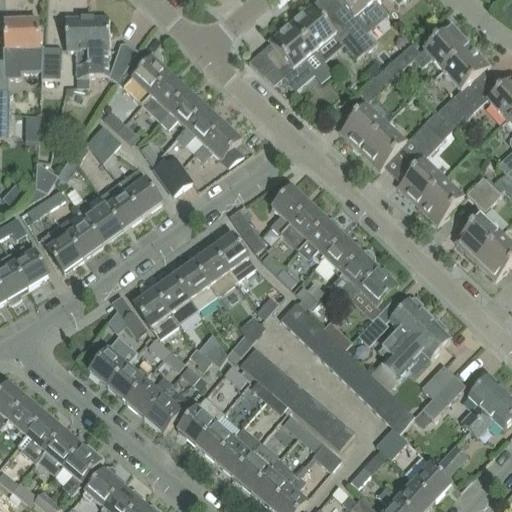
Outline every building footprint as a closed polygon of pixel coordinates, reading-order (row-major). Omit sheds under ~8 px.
[(335,0),(343,9),(334,17),(341,26),(345,31),(366,55),(367,56),(367,57),(377,48),(368,37),(365,33),(374,25),(385,15),(376,5),(372,0),(335,0)] [(372,0),(376,5),(381,0),(390,0),(398,9),(403,5),(409,0),(372,0)] [(511,5),(509,4),(500,15),(511,23),(511,5)] [(293,28),(292,29),(315,57),(315,56),(336,39),(336,38),(312,9),(310,10),(311,12),(304,18),(302,18),(293,25),(293,28)] [(6,52),(3,52),(4,83),(22,83),(22,77),(43,76),(43,52),(44,52),(44,51),(40,51),(39,44),(39,24),(36,24),(35,21),(22,22),(22,25),(5,25),(6,52)] [(109,55),(110,55),(109,22),(88,23),(89,82),(90,82),(109,82),(109,55)] [(89,82),(88,23),(66,23),(67,57),(76,57),(77,93),(89,92),(90,82),(89,82)] [(432,63),(442,75),(469,50),(468,49),(468,47),(461,38),(458,38),(452,32),(454,30),(452,28),(421,57),(412,48),(395,64),(403,73),(414,64),(421,73),(432,63)] [(275,71),(264,80),(274,90),(283,82),(285,84),(283,85),(291,95),(293,93),(295,95),(315,78),(304,66),(315,57),(292,29),(290,30),(287,29),(279,37),(279,40),(272,45),(271,44),(269,45),(271,47),(274,51),(281,59),(272,66),(272,65),(271,66),(275,71)] [(356,63),(366,55),(345,31),(336,38),(336,39),(356,63)] [(118,88),(138,56),(126,48),(121,49),(109,82),(118,88)] [(469,50),(442,75),(461,95),(471,86),(490,70),(488,68),(486,70),(480,63),(481,60),(473,52),(470,52),(469,50)] [(62,51),(44,51),(45,82),(63,82),(62,51)] [(135,61),(122,82),(118,88),(141,109),(170,79),(153,64),(154,63),(153,62),(145,70),(135,61)] [(394,82),(385,73),(360,98),(370,107),(394,82)] [(170,79),(141,109),(159,126),(168,116),(188,96),(170,79)] [(511,81),(487,104),(506,124),(511,119),(511,81)] [(436,117),(445,125),(446,123),(447,125),(465,108),(479,95),(471,86),(461,95),(439,115),(436,117)] [(0,94),(0,142),(9,143),(10,95),(0,94)] [(456,134),(487,104),(479,95),(465,108),(447,125),(454,132),(456,134)] [(188,96),(168,116),(159,126),(169,135),(178,125),(186,133),(205,112),(188,96)] [(354,122),(340,136),(342,138),(343,136),(350,143),(349,145),(358,153),(361,153),(362,154),(386,128),(366,109),(354,122)] [(205,112),(186,133),(176,143),(185,151),(195,141),(203,148),(194,158),(195,159),(223,129),(205,112)] [(124,128),(110,116),(103,123),(117,135),(124,128)] [(418,153),(435,135),(445,125),(436,117),(426,127),(410,144),(418,153)] [(454,132),(447,125),(446,123),(445,125),(435,135),(418,153),(428,161),(444,144),(443,143),(454,132)] [(124,128),(117,135),(131,148),(138,141),(124,128)] [(386,128),(362,154),(363,155),(363,158),(371,166),(374,166),(380,172),(379,173),(380,175),(385,170),(407,147),(386,128)] [(241,143),(240,144),(223,129),(195,159),(197,161),(203,167),(213,157),(222,165),(221,166),(228,172),(243,161),(234,152),(242,144),(241,143)] [(121,146),(102,130),(87,148),(93,156),(102,145),(114,155),(121,146)] [(78,148),(67,165),(76,170),(86,154),(78,148)] [(159,164),(147,148),(139,154),(150,170),(159,164)] [(165,164),(153,172),(174,201),(195,185),(178,161),(168,168),(165,164)] [(402,187),(398,192),(399,193),(401,191),(408,198),(407,200),(416,209),(419,208),(420,209),(444,183),(425,165),(424,164),(412,177),(402,187)] [(65,186),(76,170),(67,165),(57,179),(56,181),(57,181),(65,186)] [(48,197),(57,181),(56,181),(57,179),(37,167),(36,192),(48,197)] [(119,188),(126,197),(142,221),(161,207),(162,208),(163,208),(139,174),(119,188)] [(511,184),(506,178),(494,191),(500,197),(504,193),(511,184)] [(494,191),(484,182),(468,199),(478,208),(494,191)] [(444,183),(420,209),(421,210),(421,213),(429,221),(432,221),(438,227),(436,228),(438,230),(464,202),(444,183)] [(119,188),(100,202),(107,211),(123,234),(142,221),(126,197),(119,188)] [(500,197),(494,191),(478,208),(486,216),(502,199),(500,197)] [(271,232),(280,240),(307,211),(290,195),(291,194),(290,193),(272,212),(281,220),(271,232)] [(61,194),(44,205),(50,214),(67,202),(61,194)] [(123,234),(107,211),(100,202),(99,202),(98,200),(79,214),(87,225),(103,248),(123,234)] [(30,215),(35,223),(50,214),(44,205),(30,215)] [(247,209),(240,214),(246,223),(253,218),(247,209)] [(325,227),(307,211),(280,240),(281,241),(283,239),(299,254),(325,227)] [(103,248),(87,225),(79,214),(78,214),(87,226),(77,233),(70,223),(61,229),(62,230),(61,230),(67,239),(83,263),(103,248)] [(469,232),(455,247),(457,248),(459,246),(466,253),(465,256),(474,264),(477,263),(478,264),(502,239),(482,219),(469,232)] [(18,222),(12,225),(0,232),(0,243),(12,237),(16,244),(27,238),(18,222)] [(325,227),(299,254),(300,255),(306,248),(316,257),(312,262),(319,268),(323,263),(343,243),(336,237),(338,234),(338,230),(331,224),(327,224),(325,227)] [(83,263),(67,239),(61,230),(42,243),(48,253),(64,278),(65,277),(64,276),(83,263)] [(265,251),(263,248),(252,231),(242,238),(256,258),(265,251)] [(212,254),(228,277),(236,288),(256,273),(249,263),(244,255),(232,238),(231,239),(232,240),(212,254)] [(502,239),(478,264),(479,266),(479,268),(487,276),(490,276),(496,282),(494,283),(496,285),(511,268),(511,247),(507,244),(502,239)] [(361,259),(360,259),(343,243),(323,263),(341,280),(361,259)] [(23,250),(8,259),(28,292),(48,280),(49,281),(50,281),(34,255),(31,257),(29,254),(25,252),(23,250)] [(193,268),(209,291),(217,301),(236,288),(228,277),(212,254),(193,268)] [(340,281),(330,292),(339,300),(340,298),(349,306),(350,305),(359,295),(378,275),(371,269),(375,265),(374,261),(368,255),(364,255),(360,259),(361,259),(341,280),(340,281)] [(0,263),(0,269),(3,274),(0,275),(0,291),(8,304),(9,306),(13,307),(21,302),(22,299),(21,296),(28,292),(8,259),(0,263)] [(283,272),(269,259),(262,266),(276,279),(283,272)] [(193,268),(172,283),(196,316),(217,301),(209,291),(193,268)] [(283,272),(276,279),(289,292),(296,284),(283,272)] [(380,273),(378,275),(359,295),(378,313),(397,291),(397,290),(396,291),(390,286),(392,283),(392,279),(385,272),(380,273)] [(154,295),(171,318),(178,329),(196,316),(172,283),(154,295)] [(305,315),(306,316),(318,304),(304,291),(297,299),(302,304),(298,309),(305,315)] [(180,330),(178,329),(171,318),(154,295),(135,309),(135,308),(134,308),(151,332),(160,344),(180,330)] [(257,317),(265,323),(277,309),(270,302),(257,317)] [(410,304),(389,326),(399,335),(379,356),(387,363),(390,360),(429,319),(423,312),(423,310),(416,303),(411,305),(410,304)] [(280,324),(288,333),(305,315),(298,309),(296,307),(280,324)] [(288,333),(297,341),(313,324),(306,316),(305,315),(288,333)] [(133,316),(123,323),(137,342),(146,335),(133,316)] [(436,325),(429,319),(390,360),(387,363),(381,369),(399,386),(416,368),(413,366),(422,357),(431,365),(451,344),(444,337),(446,334),(446,332),(439,325),(436,325)] [(375,344),(376,345),(389,331),(387,328),(378,320),(372,326),(366,333),(376,343),(375,344)] [(244,340),(252,347),(265,332),(257,326),(253,321),(239,332),(244,340)] [(297,341),(305,349),(322,332),(313,324),(297,341)] [(331,340),(339,349),(346,355),(353,347),(330,326),(323,333),(331,340)] [(305,349),(314,358),(331,340),(323,333),(322,332),(305,349)] [(240,361),(252,347),(244,340),(232,355),(240,361)] [(323,366),(339,349),(331,340),(314,358),(323,366)] [(137,358),(134,355),(119,342),(90,376),(91,375),(109,390),(127,370),(137,358)] [(148,351),(163,364),(170,357),(155,343),(148,351)] [(220,349),(209,364),(211,366),(219,372),(227,360),(220,349)] [(323,366),(331,374),(348,357),(346,355),(339,349),(323,366)] [(240,371),(249,378),(263,361),(254,353),(240,371)] [(197,354),(191,361),(205,373),(211,366),(209,364),(197,354)] [(170,357),(163,364),(178,377),(185,369),(170,357)] [(356,365),(348,357),(331,374),(340,382),(356,365)] [(263,361),(249,378),(257,385),(258,386),(272,368),(263,361)] [(340,382),(348,391),(365,374),(356,365),(340,382)] [(281,376),(272,368),(258,386),(267,393),(281,376)] [(127,405),(145,385),(146,385),(150,380),(141,371),(136,377),(127,370),(109,390),(127,405)] [(433,403),(455,380),(444,370),(423,393),(433,403)] [(246,383),(231,371),(224,379),(239,391),(246,383)] [(348,391),(357,399),(374,382),(365,374),(348,391)] [(290,383),(281,376),(267,393),(272,397),(276,401),(290,383)] [(466,390),(455,380),(433,403),(424,412),(433,421),(435,423),(466,390)] [(470,435),(507,397),(489,380),(469,401),(479,410),(462,428),(470,435)] [(198,381),(192,388),(200,395),(207,387),(198,381)] [(145,421),(164,400),(164,401),(173,390),(164,382),(155,392),(146,385),(145,385),(127,405),(145,421)] [(357,399),(366,407),(382,390),(374,382),(357,399)] [(299,391),(290,383),(276,401),(285,408),(299,391)] [(258,386),(257,385),(251,393),(265,405),(272,397),(267,393),(258,386)] [(9,425),(9,426),(27,404),(9,389),(10,388),(9,387),(0,397),(0,417),(1,419),(0,419),(0,433),(1,435),(9,425)] [(366,407),(374,416),(391,398),(382,390),(366,407)] [(308,399),(299,391),(285,408),(287,410),(294,416),(308,399)] [(276,401),(272,397),(265,405),(280,418),(287,410),(285,408),(276,401)] [(511,401),(507,397),(470,435),(477,442),(494,425),(503,434),(511,424),(511,401)] [(374,416),(383,424),(400,407),(391,398),(374,416)] [(173,408),(164,401),(164,400),(145,421),(163,437),(163,438),(163,439),(190,407),(181,399),(173,408)] [(318,406),(308,399),(294,416),(303,423),(318,406)] [(196,412),(191,419),(178,434),(179,435),(179,434),(197,448),(214,428),(213,426),(221,416),(205,403),(196,413),(196,412)] [(45,419),(27,404),(9,426),(27,441),(45,419)] [(318,406),(303,423),(312,431),(327,414),(318,406)] [(408,415),(400,407),(383,424),(392,432),(408,415)] [(415,421),(414,423),(423,432),(433,421),(424,412),(415,421)] [(312,431),(321,439),(336,421),(327,414),(312,431)] [(408,415),(392,432),(399,439),(414,423),(415,421),(408,415)] [(27,441),(18,452),(36,467),(38,465),(46,457),(64,435),(45,419),(27,441)] [(304,432),(290,421),(282,430),(296,442),(304,432)] [(336,421),(321,439),(330,446),(345,429),(336,421)] [(214,428),(197,448),(215,464),(233,443),(214,428)] [(354,436),(345,429),(330,446),(339,454),(354,436)] [(296,442),(311,455),(319,445),(304,432),(296,442)] [(399,439),(392,432),(376,449),(392,464),(408,447),(399,439)] [(233,479),(251,459),(260,448),(242,433),(233,444),(233,443),(215,464),(233,479)] [(82,451),(64,435),(46,457),(64,472),(82,451)] [(251,459),(233,479),(251,495),(277,464),(260,450),(261,449),(260,448),(251,459)] [(331,476),(342,464),(323,448),(313,461),(331,476)] [(88,450),(82,451),(64,472),(73,480),(61,493),(71,501),(83,488),(104,463),(88,450)] [(377,458),(365,470),(372,477),(384,464),(377,458)] [(406,477),(414,486),(435,505),(451,488),(452,489),(452,488),(431,468),(422,460),(406,477)] [(452,482),(461,473),(448,460),(438,470),(452,482)] [(269,511),(287,490),(296,480),(277,464),(251,495),(269,511)] [(108,470),(104,475),(85,497),(103,511),(104,511),(123,491),(125,489),(125,486),(108,471),(109,471),(108,470)] [(365,470),(350,485),(358,492),(372,477),(365,470)] [(308,503),(331,478),(323,471),(300,496),(308,503)] [(3,476),(0,480),(0,486),(12,496),(18,488),(3,476)] [(301,511),(307,507),(297,499),(306,489),(296,480),(287,490),(269,511),(271,511),(301,511)] [(414,486),(398,503),(408,511),(427,511),(435,505),(414,486)] [(18,488),(12,496),(31,511),(34,508),(39,502),(20,487),(18,488)] [(123,491),(104,511),(136,511),(141,507),(143,505),(142,501),(134,494),(130,495),(129,496),(123,491)] [(408,511),(398,503),(387,492),(379,501),(390,511),(389,511),(408,511)] [(60,511),(61,511),(43,497),(39,502),(34,508),(38,511),(60,511)] [(373,511),(361,501),(357,506),(352,511),(373,511)]
